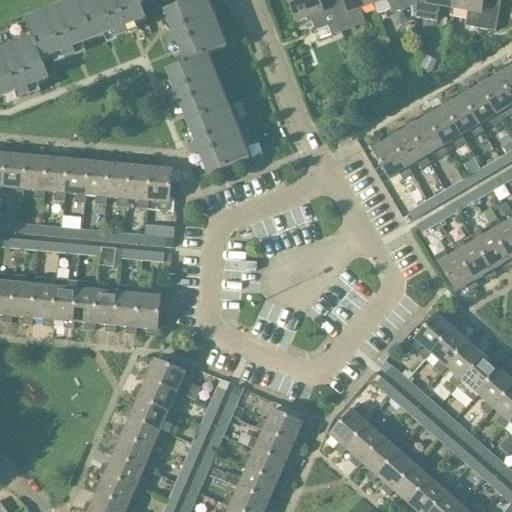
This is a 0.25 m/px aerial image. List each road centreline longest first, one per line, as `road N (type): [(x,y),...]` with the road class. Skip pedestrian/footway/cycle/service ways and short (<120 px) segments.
road 1 (residential): [(329,179),(217,225),(207,304),(212,335),(316,378),(396,285),(366,237)]
road 2 (residential): [(329,179),(253,0)]
